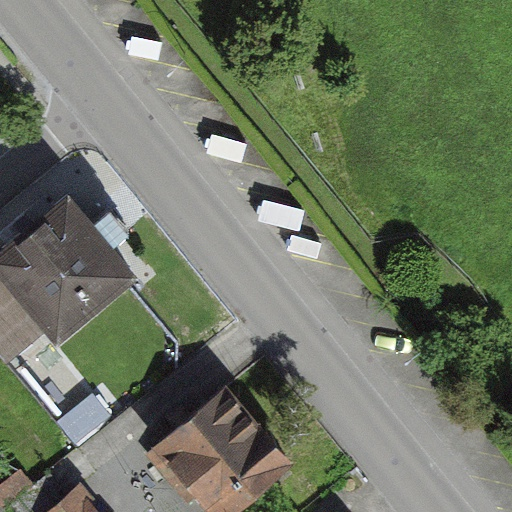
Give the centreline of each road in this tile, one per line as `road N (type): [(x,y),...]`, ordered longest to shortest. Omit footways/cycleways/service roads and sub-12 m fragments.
road 1 (residential): [(101,99),(435,511)]
road 2 (residential): [(101,99),(0,186)]
road 3 (residential): [(21,0),(101,99)]
